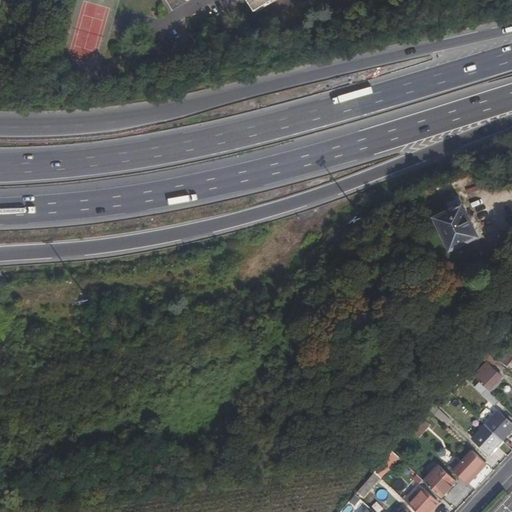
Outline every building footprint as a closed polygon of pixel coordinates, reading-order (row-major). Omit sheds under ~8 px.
[(276,0),(249,0),(257,12),(276,0)] [(448,203),(451,210),(435,218),(451,251),(479,237),(460,197),(448,203)] [(511,338),(511,331),(509,329),(502,336),(509,342),(511,338)] [(482,359),(487,365),(491,368),(498,361),(484,349),(466,369),(469,373),(482,359)] [(501,377),(491,368),(487,365),(475,378),(492,393),(501,383),(498,380),(501,377)] [(499,401),(487,389),(479,382),(475,386),(495,406),(499,401)] [(451,421),(433,404),(429,409),(435,415),(447,425),(451,421)] [(511,425),(498,412),(486,425),(502,440),(511,429),(511,425)] [(429,424),(422,417),(414,426),(421,433),(429,424)] [(490,453),(502,440),(486,425),(474,438),(490,453)] [(411,430),(418,436),(421,433),(414,426),(411,430)] [(487,463),(474,450),(462,463),(457,458),(449,466),(454,471),(467,483),(487,463)] [(381,478),(400,458),(392,452),(384,461),(375,472),(380,477),(381,478)] [(439,466),(425,482),(441,497),(456,481),(439,466)] [(363,497),(380,477),(375,472),(366,483),(367,483),(358,492),(363,497)] [(403,491),(405,482),(396,480),(394,489),(403,491)] [(412,497),(407,502),(417,511),(430,511),(439,503),(425,490),(415,500),(412,497)] [(442,503),(434,511),(446,511),(449,509),(442,503)]
